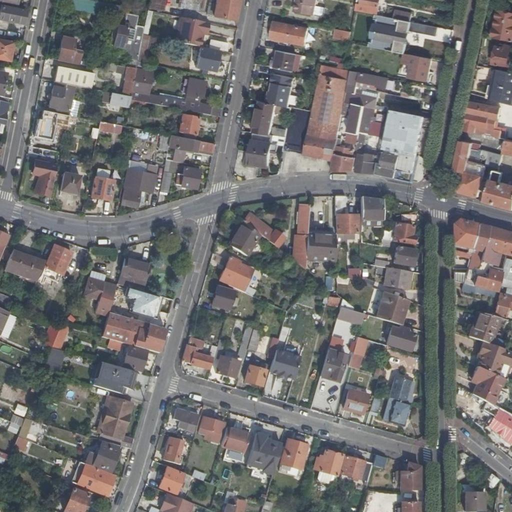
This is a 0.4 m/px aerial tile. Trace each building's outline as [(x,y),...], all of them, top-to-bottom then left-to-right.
[(0,0),(0,5),(15,8),(17,0),(0,0)] [(118,14),(120,6),(90,0),(88,0),(68,0),(68,4),(118,14)] [(150,0),(148,8),(161,10),(162,0),(150,0)] [(207,0),(186,0),(184,9),(205,13),(207,0)] [(235,21),(238,0),(215,0),(215,4),(209,3),(206,15),(235,21)] [(296,0),(295,11),(314,14),(317,0),(296,0)] [(356,6),(355,11),(374,15),(375,10),(356,6)] [(25,13),(0,7),(0,8),(0,20),(23,25),(25,13)] [(395,11),(393,18),(410,22),(412,14),(395,11)] [(493,26),(491,37),(511,41),(511,13),(498,11),(495,27),(493,26)] [(100,14),(92,13),(90,21),(98,22),(100,14)] [(369,42),(368,46),(404,54),(406,42),(404,41),(406,33),(408,34),(409,31),(436,37),(438,27),(411,22),(410,22),(393,18),(374,15),(374,18),(377,19),(377,23),(373,23),(370,37),(374,37),(373,42),(369,42)] [(207,23),(182,18),(177,43),(200,47),(202,34),(205,35),(207,23)] [(309,28),(275,21),(272,38),(305,45),(309,28)] [(143,36),(144,28),(128,24),(127,29),(113,26),(109,46),(123,49),(125,39),(132,40),(135,43),(132,57),(138,58),(143,36)] [(333,39),(349,42),(351,32),(335,29),(333,39)] [(61,41),(57,60),(79,64),(81,51),(73,50),(75,41),(72,40),(72,39),(65,38),(64,41),(61,41)] [(12,44),(0,41),(0,60),(8,62),(12,44)] [(511,46),(506,45),(505,48),(497,46),(494,63),(511,67),(511,59),(511,56),(510,56),(511,46)] [(220,52),(200,48),(196,68),(216,72),(220,52)] [(279,50),(276,68),(295,71),(298,54),(279,50)] [(138,58),(132,57),(130,69),(136,70),(137,63),(138,58)] [(431,64),(413,60),(409,77),(427,81),(431,64)] [(432,84),(443,85),(444,62),(433,62),(432,84)] [(322,65),(320,76),(309,134),(309,135),(305,155),(334,160),(338,139),(338,138),(342,114),(343,109),(344,107),(345,102),(350,71),(344,69),(322,65)] [(117,66),(115,72),(125,74),(124,81),(125,81),(122,96),(130,98),(132,88),(136,70),(130,69),(117,66)] [(491,98),(511,103),(511,72),(497,69),(491,98)] [(350,71),(345,102),(365,106),(375,108),(377,98),(356,94),(358,81),(376,84),(376,87),(386,89),(388,78),(350,71)] [(182,83),(178,101),(152,96),(152,97),(148,97),(151,84),(153,84),(155,76),(152,75),(152,73),(143,72),(142,77),(137,76),(135,89),(132,88),(130,98),(130,100),(143,103),(220,118),(221,110),(191,104),(191,102),(195,100),(198,86),(182,83)] [(56,73),(54,82),(58,83),(76,87),(94,90),(95,81),(56,73)] [(278,105),(288,107),(294,77),(274,73),(272,83),(273,83),(272,91),(271,92),(270,93),(270,94),(269,95),(268,103),(277,104),(278,105)] [(53,87),(48,112),(70,116),(76,87),(58,83),(57,87),(53,87)] [(130,98),(122,96),(105,92),(103,102),(129,107),(129,106),(130,100),(130,98)] [(4,125),(9,99),(2,98),(0,97),(0,132),(2,125),(4,125)] [(261,101),(255,132),(271,134),(277,104),(268,103),(267,102),(261,101)] [(471,101),(465,130),(483,133),(485,134),(487,127),(495,128),(496,123),(498,123),(501,107),(471,101)] [(365,106),(345,102),(344,107),(348,108),(353,109),(346,142),(358,144),(360,133),(365,106)] [(274,135),(286,136),(291,107),(289,107),(288,107),(278,105),(277,113),(283,114),(280,128),(274,127),(273,135),(274,135)] [(375,108),(365,106),(360,133),(366,134),(381,137),(381,136),(384,123),(384,120),(378,119),(378,121),(373,121),(375,108)] [(434,130),(436,120),(393,111),(391,121),(384,120),(384,123),(391,125),(385,153),(400,156),(396,177),(412,181),(420,140),(423,128),(434,130)] [(69,120),(38,114),(34,137),(51,141),(54,125),(67,127),(69,120)] [(183,115),(178,137),(195,141),(199,118),(183,115)] [(100,122),(98,131),(113,134),(114,128),(121,130),(122,126),(100,122)] [(485,134),(500,137),(502,130),(495,128),(487,127),(485,134)] [(465,130),(464,130),(463,135),(482,138),(483,133),(465,130)] [(132,139),(158,140),(158,131),(132,131),(132,139)] [(272,144),(274,135),(273,135),(271,134),(255,132),(254,132),(251,152),(249,152),(247,164),(258,166),(258,165),(268,166),(271,150),(277,151),(278,144),(272,144)] [(366,134),(360,133),(358,144),(357,150),(359,150),(355,171),(377,174),(379,156),(367,154),(367,155),(362,154),(366,134)] [(500,142),(501,137),(500,137),(485,134),(483,133),(482,138),(500,142)] [(168,148),(171,136),(162,134),(159,147),(168,148)] [(367,154),(379,156),(379,151),(381,137),(366,134),(362,154),(367,155),(367,154)] [(195,141),(178,137),(177,140),(175,140),(174,146),(176,147),(176,148),(184,150),(184,151),(196,153),(197,150),(213,153),(215,145),(195,141)] [(334,160),(332,171),(353,171),(355,158),(352,158),(354,150),(339,147),(341,139),(338,138),(338,139),(334,160)] [(462,140),(456,169),(461,170),(456,187),(459,191),(478,196),(484,175),(483,175),(467,171),(472,148),(480,150),(480,148),(481,144),(462,140)] [(467,171),(483,175),(486,165),(498,168),(502,154),(480,148),(480,150),(472,148),(467,171)] [(379,156),(377,174),(396,177),(400,156),(385,153),(379,151),(379,156)] [(156,152),(155,163),(164,164),(165,152),(156,152)] [(33,193),(50,198),(51,197),(52,189),(54,179),(57,166),(35,161),(32,175),(39,176),(33,193)] [(128,171),(121,205),(137,209),(139,198),(142,198),(143,192),(151,193),(156,169),(147,167),(145,174),(128,171)] [(109,171),(96,169),(94,178),(95,178),(90,198),(110,202),(113,182),(114,182),(114,179),(112,179),(111,181),(108,181),(109,171)] [(183,179),(178,178),(177,185),(182,186),(182,187),(196,189),(199,171),(185,169),(183,179)] [(486,201),(511,207),(511,184),(511,181),(510,181),(509,184),(501,181),(503,172),(499,171),(495,170),(486,201)] [(163,172),(160,192),(167,193),(171,173),(163,172)] [(80,178),(63,174),(60,192),(76,195),(80,178)] [(335,196),(335,216),(337,216),(337,233),(358,233),(357,215),(339,215),(344,207),(346,207),(346,197),(335,196)] [(382,200),(361,197),(361,199),(361,210),(361,226),(382,226),(382,200)] [(307,235),(309,206),(300,205),(299,212),(297,212),(296,225),(298,225),(297,236),(295,236),(293,261),(296,263),(304,270),(305,259),(307,235)] [(250,213),(243,221),(244,221),(259,233),(268,240),(276,247),(284,237),(276,231),(274,232),(250,213)] [(471,252),(479,225),(459,219),(453,224),(453,244),(468,247),(467,251),(471,252)] [(259,233),(244,221),(229,246),(246,255),(259,233)] [(394,232),(382,230),(382,240),(391,241),(413,246),(415,237),(411,236),(413,227),(396,224),(394,232)] [(480,268),(490,228),(479,225),(471,252),(475,253),(473,259),(453,259),(453,268),(470,268),(480,268)] [(511,233),(495,229),(490,228),(480,268),(478,278),(476,286),(495,291),(497,292),(500,278),(511,280),(511,233)] [(0,254),(1,255),(9,236),(0,232),(0,254)] [(335,236),(307,235),(305,259),(336,261),(335,236)] [(71,253),(53,246),(44,268),(62,276),(71,253)] [(12,249),(8,248),(3,259),(7,261),(12,249)] [(415,251),(396,248),(394,263),(413,266),(415,251)] [(43,262),(12,251),(3,270),(35,282),(41,269),(43,262)] [(229,285),(229,286),(243,292),(245,286),(252,272),(238,265),(240,262),(230,257),(219,281),(229,285)] [(150,266),(124,258),(120,274),(117,284),(139,290),(142,291),(145,282),(150,266)] [(377,260),(376,266),(385,267),(389,268),(390,262),(377,260)] [(389,268),(385,267),(383,286),(408,290),(410,272),(389,268)] [(347,269),(348,279),(360,279),(359,268),(347,269)] [(453,280),(463,283),(469,285),(470,268),(453,268),(453,280)] [(95,313),(108,316),(109,313),(111,306),(111,303),(116,286),(103,282),(105,275),(91,271),(84,296),(99,301),(95,313)] [(360,281),(360,283),(372,288),(375,282),(362,276),(360,281)] [(336,277),(337,295),(342,299),(348,304),(348,286),(344,280),(344,277),(336,277)] [(494,295),(495,291),(476,286),(469,285),(463,283),(461,292),(474,295),(474,293),(486,296),(487,294),(494,295)] [(109,313),(134,320),(136,312),(119,307),(124,292),(137,296),(139,290),(117,284),(116,286),(111,303),(111,306),(109,313)] [(372,302),(376,290),(361,284),(362,298),(372,302)] [(243,292),(253,297),(255,290),(245,286),(243,292)] [(217,287),(212,305),(230,310),(235,292),(217,287)] [(410,302),(384,292),(376,318),(399,325),(403,312),(406,313),(410,302)] [(507,310),(511,311),(511,295),(500,293),(494,316),(499,318),(505,319),(507,310)] [(0,294),(0,303),(5,306),(9,298),(0,294)] [(337,306),(339,299),(329,297),(327,305),(337,306)] [(348,304),(342,299),(336,323),(344,325),(347,312),(348,304)] [(478,339),(486,342),(490,344),(499,318),(494,316),(479,312),(474,327),(472,327),(469,336),(478,339)] [(157,353),(158,353),(165,329),(134,320),(109,313),(108,316),(102,337),(117,342),(127,344),(147,350),(157,353)] [(239,358),(244,359),(247,350),(253,330),(254,323),(249,322),(239,358)] [(52,347),(59,349),(68,327),(61,325),(60,328),(52,347)] [(387,344),(410,351),(414,335),(407,333),(408,330),(399,328),(399,331),(392,328),(387,344)] [(253,330),(247,350),(255,352),(260,332),(253,330)] [(117,342),(102,337),(100,342),(116,347),(117,342)] [(187,345),(182,362),(208,369),(211,359),(208,358),(202,356),(203,352),(196,351),(195,354),(194,354),(195,348),(201,349),(203,343),(190,339),(188,345),(187,345)] [(217,347),(214,359),(220,361),(221,357),(225,342),(219,340),(217,347)] [(276,349),(277,343),(272,342),(268,358),(273,359),(276,349)] [(480,359),(477,366),(497,375),(501,363),(511,367),(511,351),(490,344),(486,342),(482,353),(479,352),(476,358),(480,359)] [(211,359),(214,359),(217,347),(211,345),(208,358),(211,359)] [(155,360),(157,353),(147,350),(147,351),(129,346),(123,367),(141,372),(145,356),(155,360)] [(52,347),(49,356),(55,358),(59,349),(52,347)] [(300,356),(276,349),(273,359),(269,373),(293,380),(300,356)] [(344,356),(327,351),(320,376),(337,381),(344,356)] [(364,355),(353,353),(349,366),(360,370),(364,355)] [(55,358),(49,356),(47,362),(55,366),(58,359),(55,358)] [(239,362),(221,357),(220,361),(216,373),(234,378),(239,362)] [(97,361),(90,384),(113,392),(118,393),(120,387),(126,389),(132,371),(97,361)] [(261,386),(266,371),(249,366),(245,381),(261,386)] [(480,379),(474,395),(494,407),(505,379),(497,375),(477,366),(473,377),(480,379)] [(409,404),(411,405),(413,398),(412,397),(407,396),(411,383),(396,378),(390,399),(409,404)] [(368,395),(349,390),(344,409),(363,414),(368,395)] [(382,397),(375,395),(370,411),(377,413),(382,397)] [(91,438),(103,441),(121,447),(131,450),(133,440),(123,436),(132,404),(111,399),(102,429),(94,427),(91,438)] [(403,426),(409,404),(390,399),(388,399),(382,420),(403,426)] [(498,411),(488,405),(484,411),(494,417),(498,411)] [(180,421),(178,427),(178,428),(193,432),(198,416),(176,409),(173,419),(180,421)] [(10,422),(21,427),(23,421),(12,417),(10,422)] [(224,423),(203,417),(198,433),(204,434),(202,439),(218,444),(224,423)] [(501,447),(508,450),(511,440),(511,419),(508,429),(501,426),(498,435),(505,439),(502,445),(501,447)] [(32,423),(25,420),(22,427),(27,429),(29,424),(31,425),(32,423)] [(7,427),(19,432),(21,427),(10,422),(9,421),(7,427)] [(178,427),(164,423),(162,431),(176,435),(178,428),(178,427)] [(250,434),(226,428),(221,447),(244,454),(250,434)] [(282,442),(255,435),(247,465),(273,472),(282,442)] [(495,442),(502,445),(505,439),(498,435),(495,440),(495,442)] [(183,442),(170,438),(164,461),(180,465),(182,458),(179,457),(183,442)] [(307,446),(288,440),(281,464),(300,469),(307,446)] [(90,452),(85,464),(92,467),(93,465),(111,472),(121,447),(103,441),(97,455),(90,452)] [(342,455),(323,450),(322,456),(318,455),(317,458),(315,457),(311,470),(336,477),(342,455)] [(223,460),(240,462),(241,453),(224,451),(223,460)] [(386,458),(375,455),(373,464),(372,466),(383,469),(386,458)] [(372,466),(373,464),(345,456),(340,474),(353,478),(356,478),(367,482),(372,466)] [(93,467),(82,463),(80,469),(90,473),(93,467)] [(418,466),(407,463),(406,472),(395,472),(395,473),(392,473),(392,476),(395,476),(395,481),(399,481),(399,490),(418,490),(418,466)] [(178,490),(184,474),(166,467),(158,488),(176,495),(176,494),(178,490)] [(114,477),(97,470),(89,490),(106,497),(114,477)] [(191,477),(203,481),(206,474),(193,470),(191,477)] [(492,489),(499,481),(491,475),(484,483),(492,489)] [(81,511),(88,495),(72,489),(63,511),(81,511)] [(483,511),(483,492),(465,492),(465,511),(483,511)] [(188,511),(192,504),(167,494),(163,505),(165,506),(163,511),(188,511)] [(232,511),(237,499),(229,497),(224,511),(232,511)] [(239,511),(243,501),(237,499),(232,511),(239,511)] [(271,502),(264,500),(263,506),(262,510),(268,511),(271,502)] [(402,502),(401,511),(417,511),(418,503),(402,502)]
